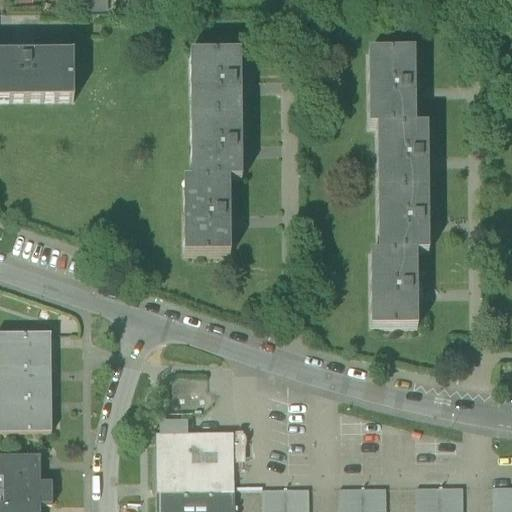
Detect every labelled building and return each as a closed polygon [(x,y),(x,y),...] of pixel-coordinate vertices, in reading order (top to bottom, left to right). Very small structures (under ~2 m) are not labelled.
[(369,133),(376,133),(415,133),(414,58),(369,58),(369,133)] [(191,60),(191,123),(242,123),(241,59),(191,60)] [(73,60),(0,60),(0,107),(73,106),(73,60)] [(191,123),(192,186),(230,186),(242,186),(242,123),(191,123)] [(376,133),(377,198),(428,197),(427,133),(415,133),(376,133)] [(231,261),(230,186),(192,186),(184,186),(184,262),(231,261)] [(377,198),(377,261),(416,260),(428,260),(428,197),(377,198)] [(417,334),(416,260),(377,261),(370,261),(371,335),(417,334)] [(0,339),(0,373),(51,373),(51,339),(0,339)] [(0,373),(0,404),(51,404),(51,373),(0,373)] [(192,412),(198,413),(203,411),(207,406),(207,400),(203,396),(197,394),(192,396),(188,401),(189,407),(192,412)] [(0,438),(52,438),(51,404),(0,404),(0,438)] [(159,425),(159,439),(187,439),(187,425),(159,425)] [(245,438),(233,439),(233,453),(234,489),(245,489),(245,438)] [(155,439),(155,511),(233,511),(234,495),(234,489),(233,453),(233,439),(187,439),(159,439),(155,439)] [(0,482),(3,483),(3,511),(40,511),(52,511),(52,488),(40,488),(40,462),(0,462),(0,482)] [(511,504),(511,492),(493,493),(493,505),(511,504)] [(385,511),(385,493),(362,494),(362,511),(385,511)] [(414,511),(438,511),(439,493),(414,494),(414,511)] [(462,511),(462,493),(439,493),(438,511),(462,511)] [(308,511),(309,494),(285,495),(285,511),(308,511)] [(338,511),(362,511),(362,494),(338,494),(338,511)] [(261,511),(285,511),(285,495),(261,495),(261,511)]
